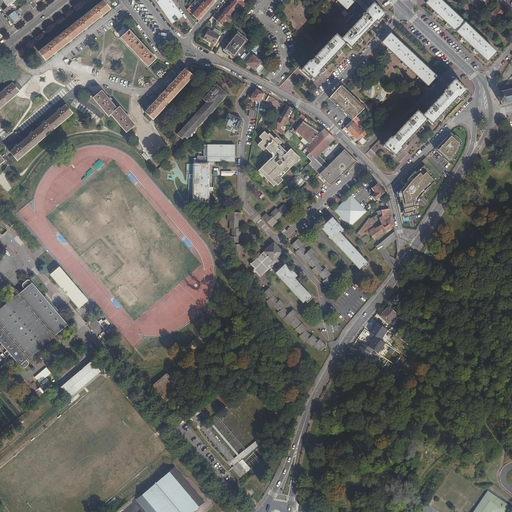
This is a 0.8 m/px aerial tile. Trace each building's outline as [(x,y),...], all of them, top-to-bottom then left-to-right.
[(25,0),(28,2),(32,9),(44,0),(25,0)] [(155,0),(173,23),(176,21),(177,22),(179,21),(178,19),(183,16),(181,12),(180,13),(176,6),(173,2),(171,0),(155,0)] [(243,6),(236,0),(233,0),(229,5),(234,10),(236,7),(237,8),(239,6),(241,8),(243,6)] [(340,5),(341,3),(347,9),(355,0),(337,0),(338,1),(337,2),(340,5)] [(360,0),(356,0),(356,1),(360,5),(366,11),(369,8),(363,2),(360,0)] [(444,2),(441,0),(429,0),(427,3),(435,11),(434,13),(438,16),(439,14),(448,23),(447,24),(450,27),(451,26),(463,37),(462,39),(465,41),(466,40),(476,49),(474,51),(477,53),(479,52),(487,60),(496,51),(488,43),(488,42),(485,39),(484,40),(475,31),(475,30),(473,28),(472,28),(459,17),(460,16),(457,13),(456,14),(447,5),(448,5),(445,2),(444,2)] [(104,1),(96,7),(104,14),(111,9),(104,1)] [(204,1),(200,5),(206,11),(210,7),(205,2),(204,1)] [(13,23),(16,23),(32,9),(28,2),(17,11),(15,11),(13,13),(8,6),(7,7),(6,8),(3,10),(13,23)] [(337,35),(312,62),(311,61),(303,69),(308,73),(307,74),(310,78),(312,77),(315,80),(322,72),(323,73),(326,69),(325,68),(338,54),(340,56),(342,53),(343,53),(341,51),(347,44),(352,48),(358,41),(361,44),(361,43),(360,43),(363,40),(361,38),(375,24),(377,26),(379,23),(380,24),(380,23),(379,22),(382,18),(386,14),(373,3),(369,8),(366,11),(367,12),(342,39),(337,35)] [(200,5),(196,9),(203,15),(206,11),(200,5)] [(229,5),(223,13),(231,20),(233,18),(230,16),(231,15),(231,13),(234,10),(229,5)] [(506,11),(500,5),(492,12),(498,19),(506,11)] [(104,14),(96,7),(83,17),(90,25),(104,14)] [(196,9),(192,14),(198,20),(203,15),(196,9)] [(492,12),(487,17),(493,24),(498,19),(492,12)] [(231,20),(223,13),(217,20),(222,24),(224,22),(225,22),(226,20),(229,22),(231,20)] [(39,52),(46,60),(90,25),(83,17),(39,52)] [(208,28),(203,38),(208,40),(209,39),(212,41),(215,43),(220,34),(208,28)] [(129,29),(121,36),(139,57),(142,43),(129,29)] [(236,32),(224,47),(234,55),(236,53),(237,54),(239,52),(241,54),(246,47),(243,44),(246,40),(236,32)] [(383,42),(389,48),(388,49),(390,52),(391,50),(404,62),(403,63),(406,66),(407,65),(419,76),(418,77),(422,80),(423,79),(429,85),(437,76),(431,70),(431,69),(428,67),(415,56),(416,55),(413,52),(413,53),(400,42),(400,41),(398,38),(397,39),(391,33),(383,42)] [(156,58),(142,43),(139,57),(148,66),(156,58)] [(258,73),(259,73),(263,76),(268,70),(264,67),(264,66),(247,54),(242,61),(246,64),(254,71),(254,70),(258,73)] [(311,61),(309,60),(301,69),(307,74),(308,73),(303,69),(311,61)] [(148,107),(149,108),(146,111),(153,119),(193,75),(185,68),(182,72),(181,71),(179,74),(171,84),(170,83),(168,85),(169,86),(162,93),(161,92),(159,95),(160,96),(151,106),(150,105),(148,107)] [(312,77),(310,78),(315,82),(324,73),(323,73),(322,72),(315,80),(312,77)] [(418,110),(393,138),(392,137),(384,144),(396,156),(404,148),(404,149),(408,146),(406,144),(420,129),(421,131),(425,127),(423,126),(429,120),(433,124),(439,118),(442,120),(442,119),(441,119),(444,116),(443,114),(456,100),(457,101),(460,99),(461,99),(461,98),(460,98),(466,91),(467,90),(455,79),(448,87),(447,89),(446,89),(444,91),(445,91),(423,114),(418,110)] [(245,83),(238,80),(233,87),(238,91),(245,83)] [(17,81),(14,84),(19,90),(22,88),(17,81)] [(0,108),(20,92),(19,90),(14,84),(12,83),(7,87),(7,86),(4,88),(5,89),(0,93),(0,108)] [(203,99),(206,102),(202,106),(210,113),(227,93),(221,88),(219,90),(214,86),(203,99)] [(330,98),(335,102),(353,120),(360,112),(363,109),(345,91),(341,87),(330,98)] [(88,88),(85,91),(90,97),(93,94),(88,88)] [(253,92),(250,97),(260,102),(261,99),(264,93),(256,89),(254,93),(253,92)] [(500,101),(501,101),(502,105),(503,105),(511,102),(511,89),(500,92),(499,92),(498,92),(499,96),(498,96),(500,101)] [(110,116),(112,114),(127,132),(136,124),(128,117),(130,115),(128,113),(126,114),(119,106),(117,108),(111,100),(112,99),(110,97),(109,98),(102,90),(94,97),(110,116)] [(15,148),(10,152),(12,154),(17,160),(73,113),(66,105),(61,109),(59,108),(57,110),(58,111),(46,122),(45,121),(42,123),(43,124),(33,132),(32,131),(29,134),(30,135),(18,145),(17,144),(14,147),(15,148)] [(293,108),(287,105),(278,121),(285,126),(290,119),(287,117),(293,108)] [(182,139),(185,136),(187,139),(210,113),(202,106),(177,134),(182,139)] [(251,110),(250,116),(257,118),(259,111),(258,111),(255,110),(251,110)] [(233,127),(232,128),(237,130),(243,119),(238,117),(238,118),(229,113),(224,123),(233,127)] [(357,139),(363,132),(352,121),(346,127),(348,130),(348,131),(357,139)] [(303,122),(295,131),(309,144),(320,133),(319,132),(318,133),(303,122)] [(307,156),(312,161),(323,173),(328,178),(333,183),(357,161),(345,150),(344,150),(338,157),(337,156),(335,156),(332,160),(332,161),(332,162),(330,165),(319,154),(334,139),(324,128),(320,133),(309,144),(306,148),(310,153),(307,156)] [(294,134),(289,129),(285,135),(290,139),(294,134)] [(283,180),(281,178),(285,174),(284,172),(290,167),(291,168),(301,158),(292,149),(288,152),(280,145),(283,142),(277,137),(275,138),(270,133),(268,134),(265,131),(259,136),(262,139),(258,144),(264,150),(266,148),(271,153),(272,153),(272,152),(273,151),(274,153),(274,157),(272,159),(271,158),(258,171),(274,186),(277,184),(278,185),(283,180)] [(452,132),(436,149),(450,162),(457,154),(462,141),(452,132)] [(186,171),(188,171),(188,203),(209,203),(209,161),(234,161),(235,144),(208,144),(208,155),(197,155),(197,163),(186,164),(186,171)] [(61,202),(115,159),(193,257),(191,248),(198,246),(200,240),(137,160),(133,163),(132,155),(107,145),(106,146),(102,158),(97,156),(95,153),(101,152),(92,148),(94,150),(89,150),(86,146),(84,149),(82,148),(80,150),(72,151),(68,160),(64,161),(66,164),(52,167),(55,168),(54,170),(56,181),(56,182),(61,202)] [(12,154),(8,158),(13,164),(17,160),(12,154)] [(312,161),(309,164),(320,175),(323,173),(312,161)] [(432,174),(423,164),(416,170),(418,172),(407,183),(400,191),(403,204),(401,205),(404,213),(403,213),(404,218),(421,214),(418,203),(417,203),(415,199),(423,189),(433,181),(429,176),(432,174)] [(298,176),(290,185),(294,188),(302,180),(298,176)] [(376,193),(372,195),(375,199),(376,200),(385,192),(378,184),(372,188),(376,193)] [(337,210),(350,226),(364,213),(363,211),(351,197),(337,210)] [(267,213),(263,217),(272,227),(278,221),(277,220),(283,215),(284,216),(290,210),(284,204),(278,210),(277,208),(269,215),(267,213)] [(390,209),(377,211),(379,214),(380,217),(391,216),(390,209)] [(232,252),(233,261),(241,261),(241,259),(241,250),(244,250),(244,245),(239,245),(239,237),(241,236),(241,233),(241,228),(239,228),(239,218),(242,217),(242,212),(228,212),(229,221),(231,221),(231,223),(231,229),(233,229),(233,237),(230,237),(231,253),(232,252)] [(380,217),(382,221),(375,226),(376,228),(368,233),(374,239),(393,225),(391,216),(380,217)] [(344,229),(332,217),(331,218),(327,222),(322,227),(360,269),(363,266),(365,268),(370,264),(341,233),(344,229)] [(396,238),(395,231),(376,247),(381,250),(381,251),(385,248),(396,238)] [(325,280),(323,282),(329,288),(335,281),(330,276),(330,275),(325,269),(324,269),(319,263),(320,263),(313,255),(315,253),(311,249),(308,252),(302,246),(303,245),(298,239),(292,244),(297,251),(296,252),(307,264),(308,263),(313,268),(312,270),(318,276),(319,275),(325,280)] [(254,270),(261,277),(271,267),(269,265),(278,256),(283,252),(274,242),(251,264),(255,269),(254,270)] [(385,248),(381,251),(392,269),(395,261),(385,248)] [(286,264),(278,256),(269,265),(271,267),(276,273),(286,264)] [(295,278),(297,276),(286,264),(276,273),(304,303),(306,301),(308,303),(313,298),(295,278)] [(60,266),(59,267),(87,301),(88,300),(60,266)] [(54,268),(49,272),(80,309),(86,305),(84,303),(87,301),(59,267),(56,270),(54,268)] [(138,319),(134,322),(88,267),(85,269),(87,272),(77,281),(133,348),(146,337),(144,334),(148,331),(138,319)] [(0,342),(7,351),(15,360),(22,368),(25,368),(29,365),(29,363),(27,360),(28,359),(29,360),(29,359),(29,358),(33,355),(34,355),(34,354),(38,351),(39,351),(39,350),(43,346),(44,346),(45,346),(44,345),(48,342),(49,342),(50,342),(49,341),(53,338),(54,338),(55,337),(54,337),(61,331),(63,333),(66,333),(70,330),(70,328),(30,280),(27,279),(22,284),(22,286),(0,304),(0,342)] [(279,311),(278,312),(290,324),(290,323),(301,335),(313,346),(314,345),(320,351),(325,346),(320,340),(318,341),(313,336),(311,337),(306,331),(307,329),(295,316),(297,314),(293,310),(289,313),(284,307),(286,306),(280,300),(278,301),(273,296),(275,294),(269,288),(263,294),(268,299),(267,301),(272,307),(274,305),(279,311)] [(389,307),(380,316),(388,324),(396,316),(397,317),(398,315),(389,307)] [(278,313),(289,325),(290,324),(278,312),(278,313)] [(378,323),(371,333),(376,337),(380,340),(387,330),(378,323)] [(307,341),(313,347),(313,346),(301,335),(300,336),(305,342),(307,341)] [(376,337),(368,347),(372,350),(381,356),(384,351),(382,349),(385,344),(380,340),(376,337)] [(363,343),(356,352),(365,359),(372,350),(368,347),(363,343)] [(4,353),(12,363),(15,360),(7,351),(4,353)] [(92,360),(61,387),(71,398),(102,371),(92,360)] [(355,371),(358,367),(350,362),(347,366),(355,371)] [(179,387),(168,374),(156,385),(166,397),(179,387)] [(194,409),(189,413),(200,425),(204,422),(194,409)] [(206,424),(201,428),(230,462),(235,458),(206,424)] [(260,445),(256,440),(235,458),(236,459),(232,462),(234,466),(239,462),(239,463),(260,445)] [(264,442),(262,444),(269,453),(271,451),(264,442)] [(234,466),(234,467),(241,476),(246,472),(239,463),(239,462),(234,466)] [(148,511),(195,511),(205,504),(175,468),(138,499),(148,511)] [(256,482),(248,489),(253,497),(262,490),(256,482)] [(491,494),(477,511),(483,511),(494,496),(491,494)] [(498,511),(504,503),(494,496),(483,511),(498,511)] [(511,508),(504,503),(498,511),(511,511),(511,508)]
